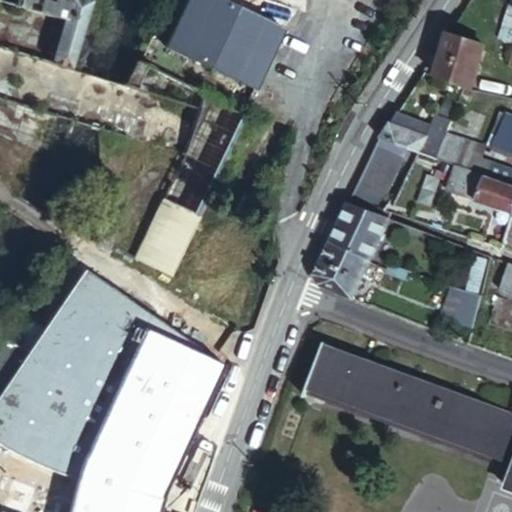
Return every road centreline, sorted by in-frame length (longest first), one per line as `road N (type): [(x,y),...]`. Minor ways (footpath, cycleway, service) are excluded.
road 1 (residential): [(277,291),(332,173),(443,0)]
road 2 (residential): [(511,377),(277,291)]
road 3 (residential): [(202,511),(277,291)]
